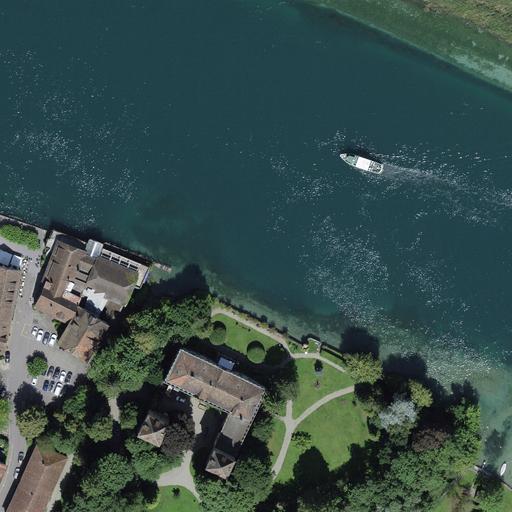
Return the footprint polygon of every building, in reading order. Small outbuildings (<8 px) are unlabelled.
[(33,307),(68,326),(82,305),(78,302),(82,295),(71,289),(75,281),(87,251),(88,248),(58,236),(42,275),(48,277),(44,286),(33,307)] [(141,270),(98,253),(97,256),(87,251),(75,281),(85,285),(84,287),(127,304),(141,270)] [(0,317),(11,320),(22,267),(0,262),(0,317)] [(82,305),(57,342),(86,361),(111,324),(83,305),(82,305)] [(0,359),(3,360),(11,320),(0,317),(0,359)] [(215,359),(180,343),(164,378),(151,406),(148,404),(138,427),(159,437),(170,414),(156,408),(169,380),(200,395),(229,408),(215,438),(205,459),(228,470),(237,449),(252,419),(268,384),(238,370),(241,363),(218,352),(215,359)] [(42,511),(68,455),(37,442),(6,511),(42,511)]
